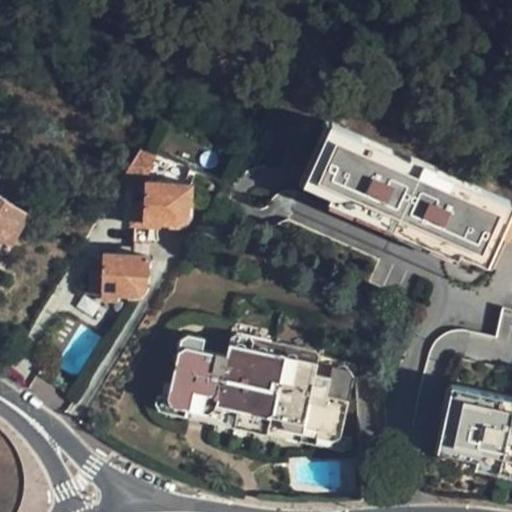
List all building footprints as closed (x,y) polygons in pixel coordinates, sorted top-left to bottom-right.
[(511,193),(504,190),(466,172),(403,142),(341,113),(332,132),(313,173),(340,186),(338,194),(399,223),(463,253),(467,246),(494,260),(511,220),(511,193)] [(143,183),(148,184),(160,159),(153,153),(141,147),(125,172),(143,183)] [(172,185),(147,185),(148,203),(135,203),(135,224),(138,225),(162,225),(163,222),(176,222),(182,221),(187,217),(190,213),(191,203),(194,202),(195,186),(172,185)] [(0,242),(7,247),(30,212),(0,193),(0,242)] [(296,210),(285,233),(364,271),(372,275),(382,253),(296,210)] [(152,254),(137,254),(107,254),(106,269),(92,271),(92,294),(134,294),(143,293),(148,285),(148,273),(152,274),(152,254)] [(343,408),(350,372),(347,364),(330,360),(326,372),(313,369),(318,351),(316,344),(301,340),(249,330),(239,328),(232,332),(228,353),(200,348),(203,336),(185,331),(177,340),(173,360),(166,394),(170,403),(212,410),(214,420),(253,427),(295,436),(303,430),(329,435),(338,430),(343,408)] [(511,386),(459,374),(442,439),(472,446),(471,454),(479,455),(511,463),(511,386)]
